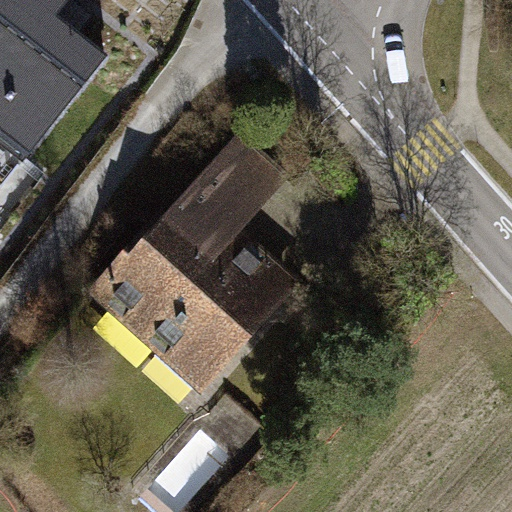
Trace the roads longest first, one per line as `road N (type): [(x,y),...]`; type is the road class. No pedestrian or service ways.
road 1 (track): [(0,324),(221,40),(262,0)]
road 2 (unclassified): [(326,36),(511,244)]
